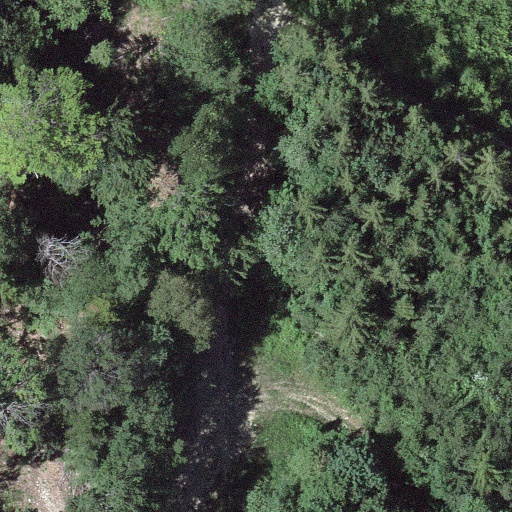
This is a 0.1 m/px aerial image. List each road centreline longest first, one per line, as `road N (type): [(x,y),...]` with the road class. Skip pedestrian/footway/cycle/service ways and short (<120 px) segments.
road 1 (track): [(208,381),(244,194),(268,0)]
road 2 (track): [(422,511),(320,406),(208,381)]
road 3 (track): [(177,511),(208,381)]
